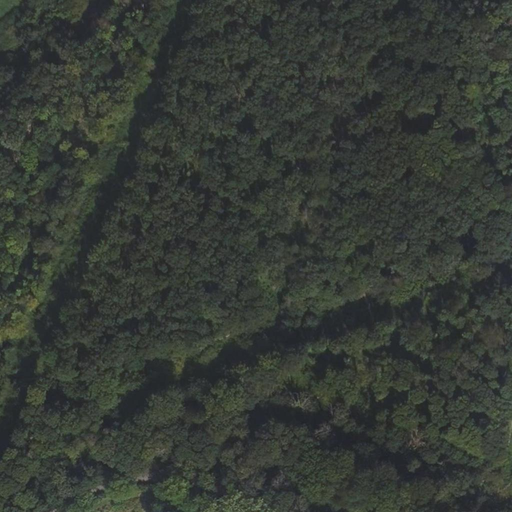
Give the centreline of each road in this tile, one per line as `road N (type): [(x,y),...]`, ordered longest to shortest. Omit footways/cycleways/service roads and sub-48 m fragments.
road 1 (unclassified): [(52,511),(106,478),(146,465),(196,474),(291,511)]
road 2 (track): [(103,0),(93,25),(28,100),(0,169)]
road 3 (track): [(74,22),(20,83),(0,123)]
